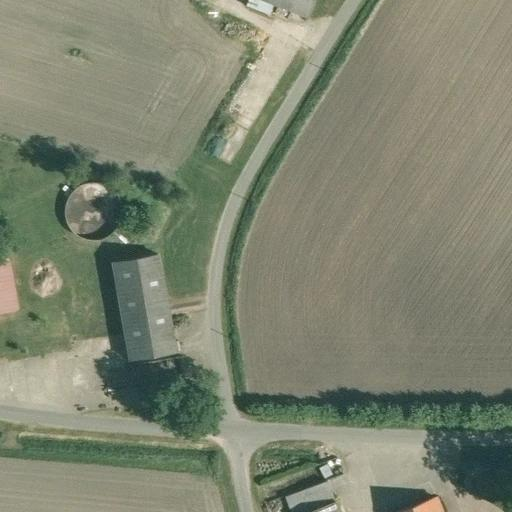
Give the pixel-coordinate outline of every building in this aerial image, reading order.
[(315,0),(265,0),(309,17),(315,0)] [(121,214),(121,204),(117,195),(110,188),(101,184),(91,183),(81,185),(72,191),(66,200),(64,211),(66,222),(73,231),(78,235),(85,238),(94,240),(104,237),(113,232),(119,224),(121,214)] [(155,254),(114,262),(133,360),(174,352),(155,254)] [(6,262),(0,262),(0,309),(14,307),(6,262)] [(327,481),(285,497),(291,511),(309,511),(335,502),(327,481)] [(439,511),(434,498),(397,511),(439,511)] [(339,511),(335,502),(309,511),(339,511)]
